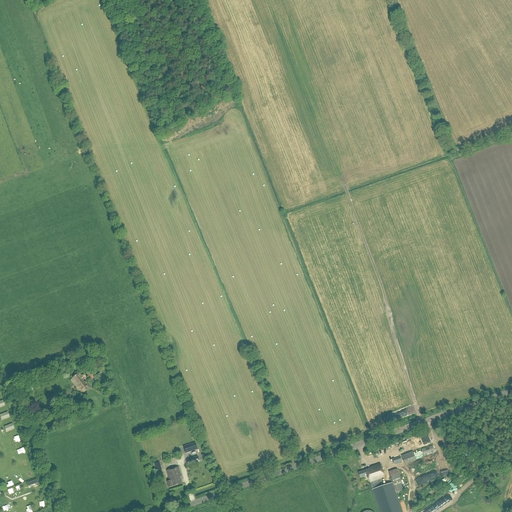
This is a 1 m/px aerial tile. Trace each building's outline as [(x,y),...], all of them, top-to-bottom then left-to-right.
[(85,373),(91,381),(94,378),(91,374),(93,372),(91,369),(85,373)] [(86,381),(85,382),(84,380),(85,379),(79,373),(78,374),(77,372),(70,377),(72,379),(70,381),(77,389),(78,389),(82,394),(90,388),(90,387),(86,381)] [(30,386),(16,390),(18,396),(32,391),(30,386)] [(198,442),(184,447),(186,455),(201,450),(198,442)] [(424,457),(435,453),(433,446),(421,450),(424,457)] [(405,464),(416,460),(413,451),(402,456),(405,464)] [(402,462),(400,456),(392,459),(394,465),(402,462)] [(189,465),(199,462),(197,457),(188,460),(189,465)] [(369,469),(358,473),(360,479),(368,476),(372,490),(379,511),(401,511),(392,483),(383,486),(381,480),(385,478),(380,464),(369,468),(369,469)] [(178,467),(166,470),(170,482),(167,482),(169,487),(182,484),(180,477),(181,477),(178,467)] [(401,480),(400,477),(397,469),(389,472),(397,493),(405,489),(401,480)]
